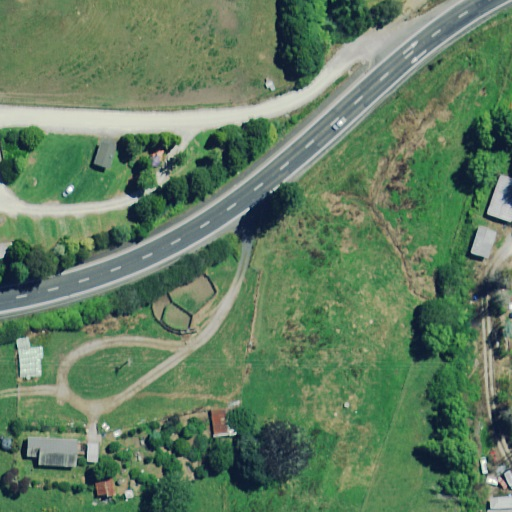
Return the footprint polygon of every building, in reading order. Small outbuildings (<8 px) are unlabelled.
[(114,148),(102,144),(94,164),(106,169),(114,148)] [(486,218),(510,226),(511,219),(511,179),(500,175),(486,218)] [(495,237),(479,231),(469,256),(485,262),(495,237)] [(0,259),(13,258),(12,244),(0,245),(0,259)] [(226,410),(211,412),(214,438),(229,436),(226,410)] [(19,454),(30,454),(31,439),(19,439),(19,454)] [(30,454),(30,467),(67,467),(67,440),(31,439),(30,454)] [(99,445),(88,444),(86,463),(98,464),(99,445)] [(87,480),(91,499),(108,496),(104,476),(87,480)]
